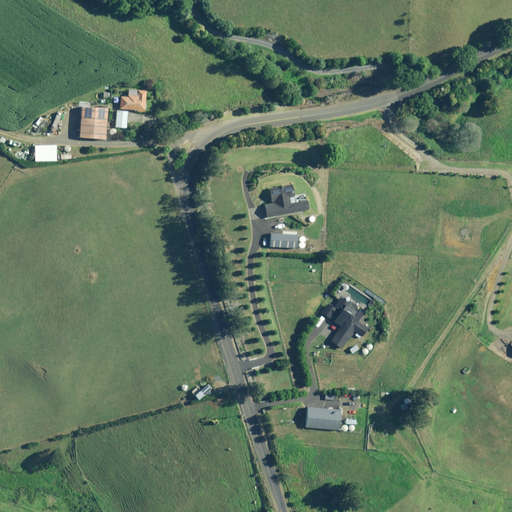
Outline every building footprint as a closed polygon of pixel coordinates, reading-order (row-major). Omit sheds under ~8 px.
[(119,109),(135,110),(134,111),(144,112),(145,103),(144,103),(145,91),(137,90),(136,96),(127,95),(127,97),(120,97),(119,109)] [(108,108),(78,106),(76,137),(106,139),(108,108)] [(127,111),(116,111),(115,127),(126,128),(127,111)] [(56,161),(55,145),(33,146),(34,161),(56,161)] [(290,196),(294,195),(291,183),(268,188),(271,203),(264,205),(266,218),(309,210),(307,200),(295,202),(292,203),(290,196)] [(298,248),(298,234),(271,233),(270,247),(298,248)] [(363,312),(339,296),(332,307),(327,304),(320,313),(340,326),(329,342),(340,349),(351,334),(359,339),(368,326),(358,320),(363,312)] [(341,410),(308,407),(306,427),(340,430),(341,410)]
